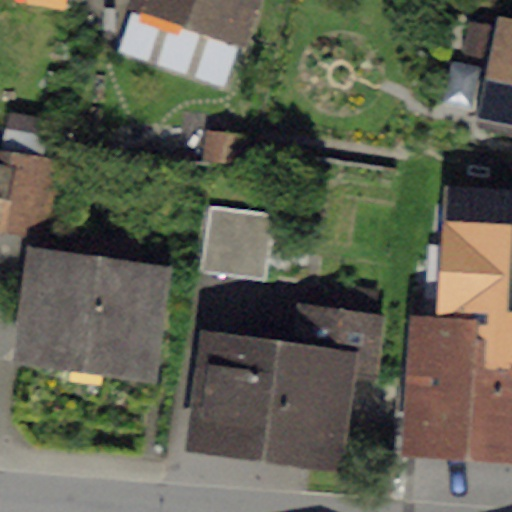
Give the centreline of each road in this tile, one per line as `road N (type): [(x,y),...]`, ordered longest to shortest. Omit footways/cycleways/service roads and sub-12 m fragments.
road 1 (unknown): [(36,120),(0,259)]
road 2 (tertiary): [(0,495),(138,505)]
